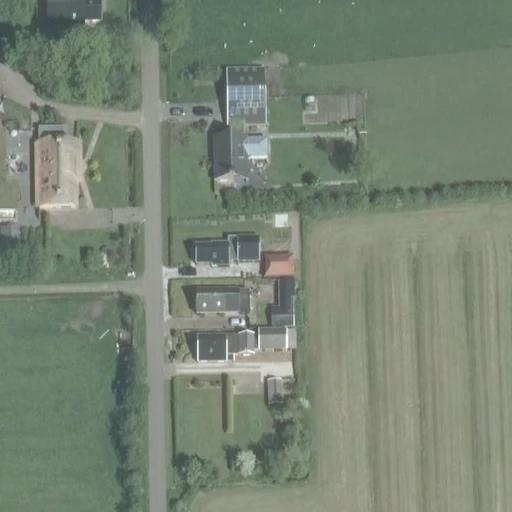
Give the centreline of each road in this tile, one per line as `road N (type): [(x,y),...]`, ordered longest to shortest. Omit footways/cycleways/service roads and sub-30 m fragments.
road 1 (tertiary): [(154,511),(147,0)]
road 2 (track): [(151,285),(0,290)]
